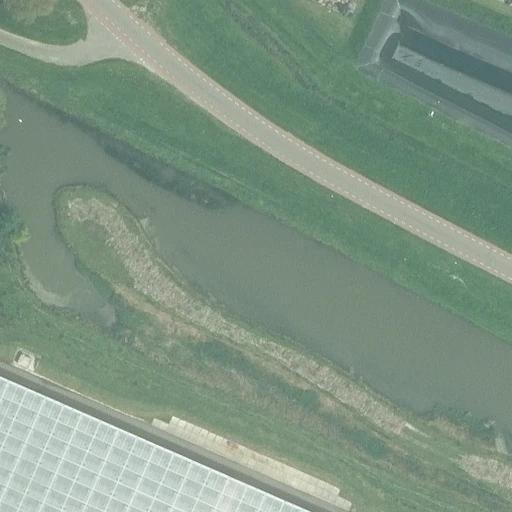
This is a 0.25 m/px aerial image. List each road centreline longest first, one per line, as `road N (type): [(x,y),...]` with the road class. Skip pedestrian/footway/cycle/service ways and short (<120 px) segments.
road 1 (unclassified): [(511,268),(331,175),(203,96),(125,30)]
road 2 (unclassified): [(125,30),(90,48),(58,48),(0,27)]
